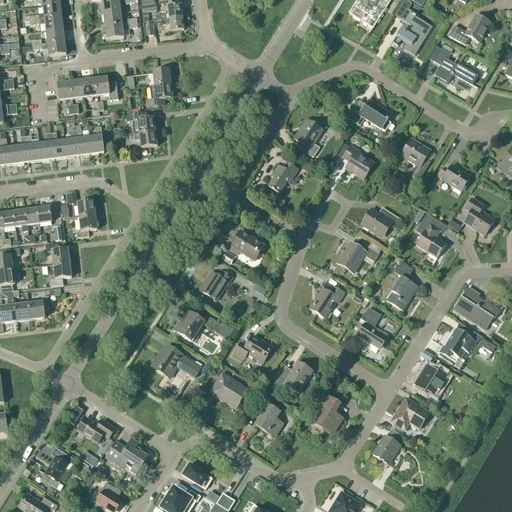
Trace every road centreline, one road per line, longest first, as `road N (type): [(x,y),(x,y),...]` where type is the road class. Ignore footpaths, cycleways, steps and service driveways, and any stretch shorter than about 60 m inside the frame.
road 1 (tertiary): [(64,385),(257,76)]
road 2 (residential): [(498,120),(478,140),(357,69),(287,92)]
road 3 (residential): [(44,122),(37,70),(206,47)]
road 4 (residential): [(390,394),(282,320),(304,243)]
road 5 (residential): [(304,243),(233,192),(287,92)]
road 6 (residential): [(41,373),(141,211)]
road 7 (residential): [(390,394),(460,282),(478,273),(511,274)]
road 8 (residential): [(141,211),(234,64)]
road 9 (residential): [(0,195),(93,183),(141,211)]
road 10 (residential): [(174,451),(208,443),(272,480),(305,479)]
road 11 (residential): [(174,451),(64,385)]
road 12 (tertiary): [(0,490),(64,385)]
